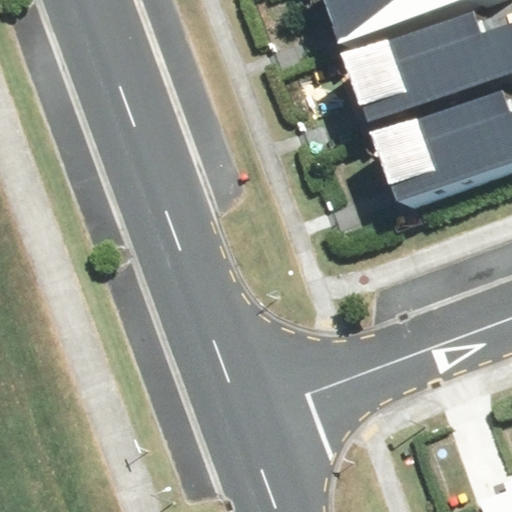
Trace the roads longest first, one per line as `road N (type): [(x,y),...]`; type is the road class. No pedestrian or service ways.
road 1 (residential): [(248,421),(93,0)]
road 2 (residential): [(248,421),(511,322)]
